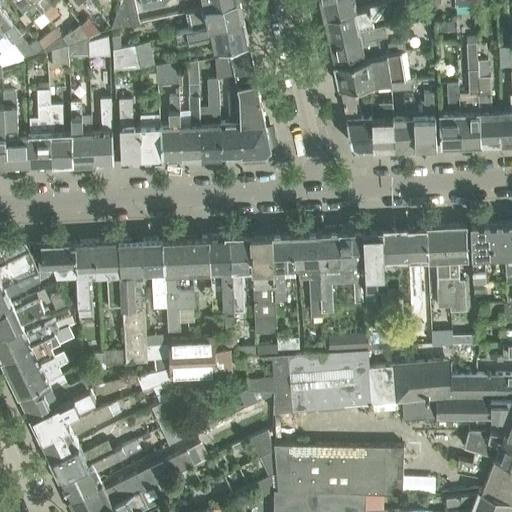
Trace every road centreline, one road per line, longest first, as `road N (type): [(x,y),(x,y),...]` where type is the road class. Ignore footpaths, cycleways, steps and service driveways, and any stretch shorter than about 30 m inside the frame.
road 1 (residential): [(0,204),(319,185)]
road 2 (residential): [(319,185),(511,174)]
road 3 (residential): [(319,185),(274,0)]
